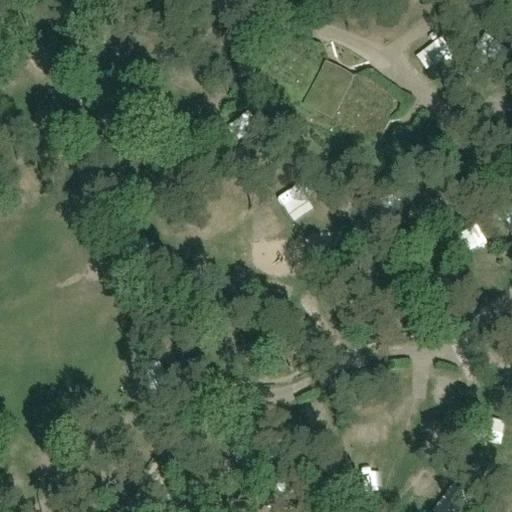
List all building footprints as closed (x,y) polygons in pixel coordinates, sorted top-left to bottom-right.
[(51,20),(53,36),(70,34),(68,18),(51,20)] [(356,35),(372,43),(380,26),(364,18),(356,35)] [(207,63),(232,65),(233,47),(209,45),(207,63)] [(286,48),(260,97),(367,155),(395,106),(286,48)] [(44,54),(47,81),(60,80),(57,53),(44,54)] [(87,84),(96,103),(115,96),(106,76),(87,84)] [(20,109),(36,98),(21,78),(6,88),(20,109)] [(118,139),(115,115),(97,117),(101,141),(118,139)] [(72,188),(87,184),(79,157),(64,161),(72,188)] [(29,184),(14,190),(23,208),(37,202),(29,184)] [(155,200),(137,206),(143,223),(160,217),(155,200)] [(302,233),(318,225),(306,200),(289,208),(302,233)] [(451,244),(441,258),(449,264),(459,249),(451,244)] [(230,344),(232,356),(243,354),(246,375),(258,373),(254,341),(230,344)] [(462,414),(470,390),(451,383),(442,407),(462,414)] [(355,442),(389,440),(387,418),(354,420),(355,442)] [(141,429),(130,439),(145,455),(156,444),(141,429)] [(363,464),(376,463),(374,446),(362,448),(363,464)] [(374,466),(363,465),(363,486),(373,487),(374,466)] [(240,469),(222,477),(231,499),(242,494),(239,487),(246,484),(240,469)] [(374,487),(391,487),(391,470),(374,470),(374,487)]
